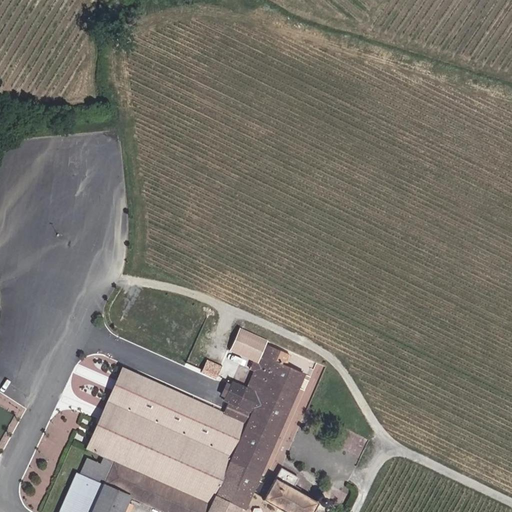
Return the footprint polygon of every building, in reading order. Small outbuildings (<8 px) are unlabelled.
[(263,387),(302,407),(321,370),(302,360),(307,351),(286,339),(263,387)] [(201,372),(217,379),(222,365),(206,358),(201,372)] [(240,365),(230,384),(254,395),(264,376),(240,365)] [(131,503),(134,498),(162,511),(244,511),(251,498),(255,500),(302,407),(263,387),(256,399),(255,399),(245,416),(235,411),(230,421),(117,366),(79,443),(109,458),(104,467),(94,462),(87,476),(83,475),(65,511),(133,511),(137,507),(131,503)] [(320,496),(317,501),(297,490),(303,479),(283,467),(264,502),(282,511),(315,511),(319,505),(324,507),(328,504),(329,499),(325,495),(320,496)]
